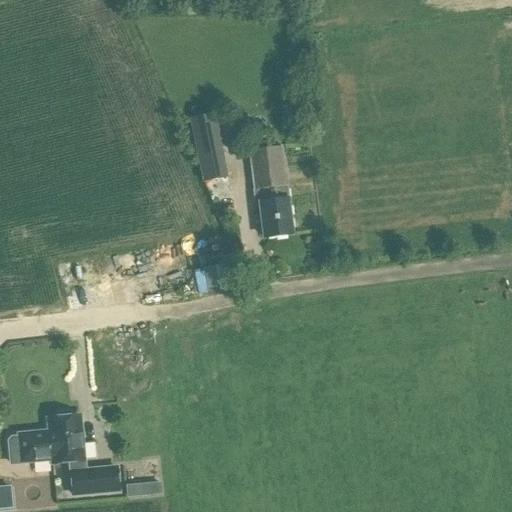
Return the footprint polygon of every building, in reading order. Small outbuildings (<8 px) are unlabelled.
[(217,113),(193,117),(204,180),(228,176),(217,113)] [(283,147),(251,150),(256,205),(260,205),(263,237),(291,235),(288,201),(277,202),(276,188),(287,187),(283,147)] [(49,249),(52,271),(80,267),(77,245),(49,249)] [(191,258),(196,282),(221,277),(215,252),(191,258)] [(170,269),(191,266),(190,257),(168,261),(170,269)] [(153,321),(84,324),(86,370),(155,367),(153,321)] [(118,370),(100,372),(101,385),(119,383),(118,370)] [(11,440),(9,443),(11,465),(52,461),(52,464),(72,462),(73,472),(71,473),(73,496),(119,491),(116,468),(83,471),(82,461),(84,461),(79,417),(72,417),(70,415),(66,413),(59,414),(56,416),(55,419),(47,420),(49,432),(18,436),(18,439),(11,440)] [(161,494),(160,484),(148,485),(149,495),(161,494)] [(0,509),(11,508),(9,488),(0,489),(0,509)]
